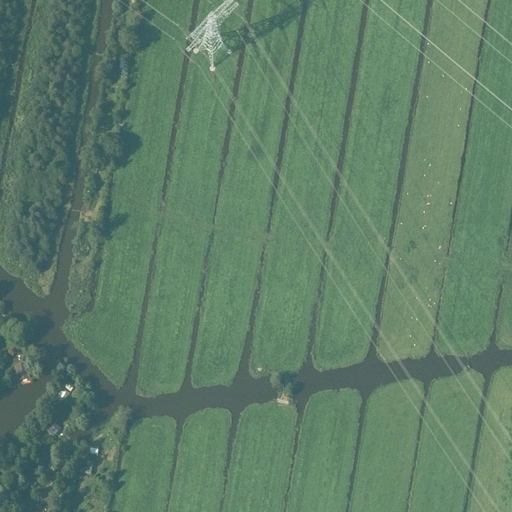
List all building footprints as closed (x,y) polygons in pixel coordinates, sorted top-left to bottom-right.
[(117,34),(113,41),(121,46),(125,39),(117,34)] [(91,156),(92,156),(99,156),(99,149),(99,147),(102,139),(95,137),(94,141),(92,149),(91,156)] [(99,167),(110,168),(110,160),(100,159),(99,167)] [(18,344),(23,355),(31,351),(26,341),(18,344)] [(19,380),(29,378),(26,367),(24,367),(17,369),(19,380)] [(53,439),(61,431),(54,424),(46,432),(53,439)]
